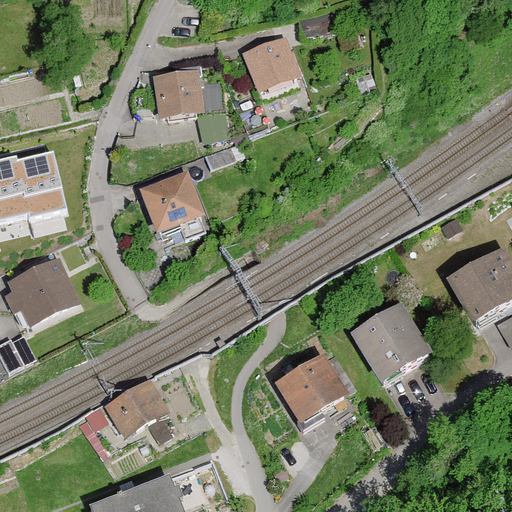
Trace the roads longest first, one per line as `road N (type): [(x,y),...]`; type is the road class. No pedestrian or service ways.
road 1 (residential): [(139,302),(104,234),(98,175),(113,113),(168,0)]
road 2 (residential): [(343,511),(511,373)]
